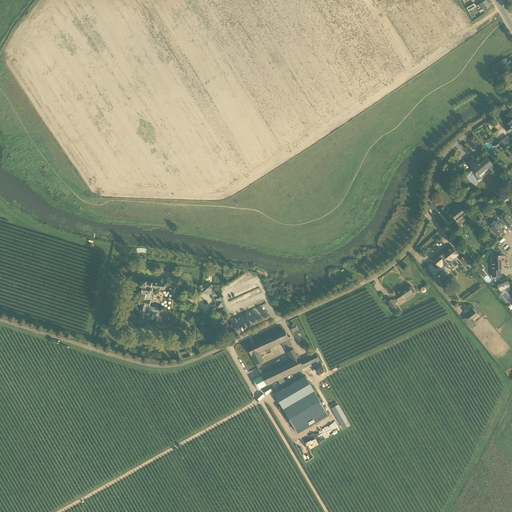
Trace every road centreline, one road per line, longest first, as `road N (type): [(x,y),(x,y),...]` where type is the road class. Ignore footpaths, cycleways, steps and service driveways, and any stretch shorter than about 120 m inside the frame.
road 1 (unclassified): [(0,319),(142,364),(173,365),(361,284)]
road 2 (residential): [(361,284),(412,245),(441,157),(472,127),(511,107)]
road 3 (track): [(60,511),(260,399)]
road 4 (track): [(511,382),(443,511)]
road 5 (track): [(326,511),(260,399)]
